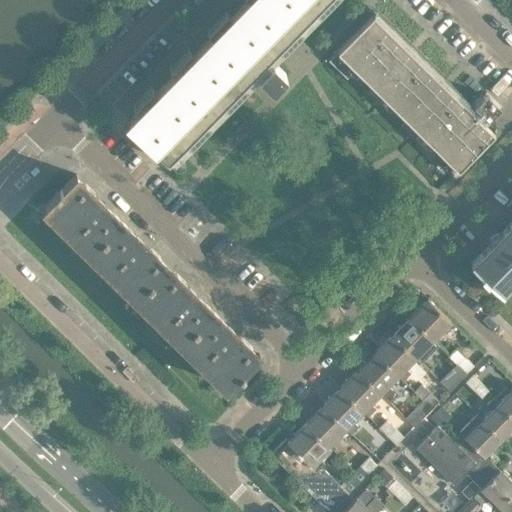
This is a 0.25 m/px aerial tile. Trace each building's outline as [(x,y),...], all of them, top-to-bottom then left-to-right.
[(257,75),(271,89),(285,75),(271,61),(270,61),(266,57),(320,0),(245,0),(233,12),(226,5),(200,31),(208,38),(127,120),(166,158),(253,69),(258,74),(257,75)] [(327,60),(346,77),(356,66),(390,31),(372,14),(327,60)] [(407,48),(390,31),(356,66),(361,71),(359,73),(371,85),(407,48)] [(424,65),(407,48),(371,85),(383,96),(385,94),(390,100),(424,65)] [(394,107),(405,119),(441,82),(424,65),(390,100),(396,105),(394,107)] [(419,128),(424,133),(459,99),(441,82),(405,119),(417,130),(419,128)] [(468,109),(476,116),(492,132),(492,113),(500,106),(485,91),(468,109)] [(468,109),(459,99),(424,133),(430,139),(428,141),(439,152),(476,116),(468,109)] [(492,132),(476,116),(439,152),(451,164),(453,162),(458,167),(456,169),(457,170),(493,133),(492,132)] [(82,240),(91,250),(120,221),(74,176),(76,174),(75,174),(58,191),(57,190),(53,193),(55,195),(43,206),(45,207),(46,205),(63,222),(62,224),(80,242),(82,240)] [(501,291),(511,279),(511,219),(498,233),(497,232),(489,238),(491,241),(471,261),(470,262),(480,272),(479,273),(484,278),(485,277),(501,292),(501,291)] [(165,266),(120,221),(91,250),(101,259),(100,261),(118,279),(119,277),(137,295),(165,266)] [(173,330),(183,339),(211,310),(165,266),(137,295),(155,312),(153,313),(171,331),(173,330)] [(427,298),(409,316),(432,338),(450,320),(427,298)] [(242,372),(259,354),(258,353),(257,355),(211,310),(183,339),(193,349),(191,350),(209,368),(211,367),(228,384),(227,385),(228,386),(239,375),(240,376),(243,373),(242,372)] [(432,338),(409,316),(392,334),(414,356),(414,357),(421,363),(439,345),(432,338)] [(414,357),(414,356),(392,334),(374,351),(397,374),(396,374),(402,380),(410,372),(404,367),(414,357)] [(447,355),(456,363),(464,356),(455,347),(447,355)] [(396,374),(397,374),(374,351),(357,369),(379,392),(385,398),(392,391),(386,385),(396,374)] [(464,356),(456,363),(465,372),(472,365),(464,356)] [(455,367),(441,381),(449,389),(463,375),(455,367)] [(379,392),(357,369),(339,387),(362,409),(362,410),(367,415),(375,407),(369,402),(379,392)] [(472,374),(465,381),(472,389),(479,381),(472,374)] [(487,389),(479,381),(472,389),(480,396),(487,389)] [(413,390),(422,399),(430,391),(421,382),(413,390)] [(362,410),(362,409),(339,387),(322,405),(344,427),(344,428),(350,434),(357,426),(351,420),(362,410)] [(511,387),(498,402),(511,415),(511,387)] [(439,399),(430,391),(422,399),(404,416),(413,425),(439,399)] [(511,424),(511,415),(498,402),(493,397),(485,404),(490,410),(481,419),(500,437),(511,424)] [(322,405),(304,423),(329,447),(327,445),(344,427),(322,405)] [(438,424),(449,413),(441,406),(431,417),(438,424)] [(458,431),(464,437),(482,455),(483,454),(500,437),(481,419),(475,413),(458,431)] [(385,418),(378,426),(387,435),(394,427),(385,418)] [(304,423),(287,440),(312,464),(329,447),(304,423)] [(483,454),(482,455),(464,437),(457,444),(437,424),(415,446),(454,484),(465,472),(480,487),(498,469),(483,454)] [(403,436),(394,427),(387,435),(395,443),(403,436)] [(270,453),(329,511),(347,492),(339,485),(324,470),(321,473),(312,464),(287,440),(285,438),(270,453)] [(367,456),(358,466),(366,473),(375,464),(367,456)] [(358,466),(353,471),(349,475),(357,483),(366,473),(358,466)] [(375,475),(394,493),(401,485),(383,468),(375,475)] [(511,481),(498,468),(498,469),(480,487),(472,495),(479,502),(487,494),(498,504),(511,489),(511,481)] [(349,475),(339,485),(347,492),(357,483),(349,475)] [(401,485),(394,493),(403,503),(411,495),(401,485)] [(503,511),(505,511),(511,511),(511,489),(498,504),(492,510),(494,511),(503,511)] [(375,511),(381,506),(373,498),(366,506),(355,496),(339,511),(375,511)] [(470,497),(455,511),(469,511),(477,504),(470,497)]
